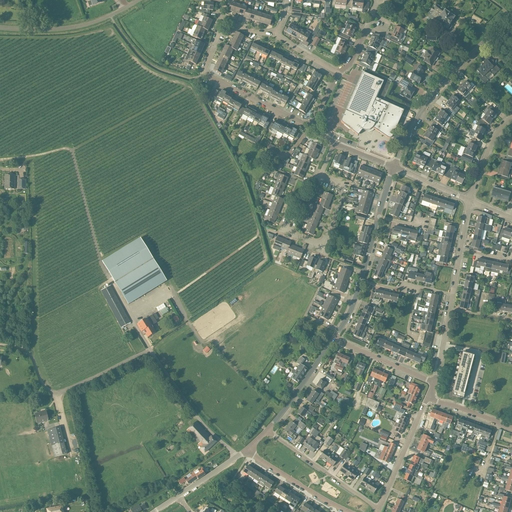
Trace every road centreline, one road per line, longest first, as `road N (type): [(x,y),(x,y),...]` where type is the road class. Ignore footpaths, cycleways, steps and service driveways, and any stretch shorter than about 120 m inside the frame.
road 1 (residential): [(393,166),(433,92),(511,14)]
road 2 (residential): [(313,123),(204,72),(220,21)]
road 3 (residential): [(282,225),(315,243),(324,238),(341,195),(322,173),(334,144)]
road 4 (residential): [(236,456),(200,421),(144,341)]
road 5 (unclassified): [(0,27),(76,26),(138,0)]
road 6 (residential): [(377,509),(267,430)]
road 7 (residential): [(377,509),(427,398)]
road 8 (residential): [(246,450),(349,511)]
